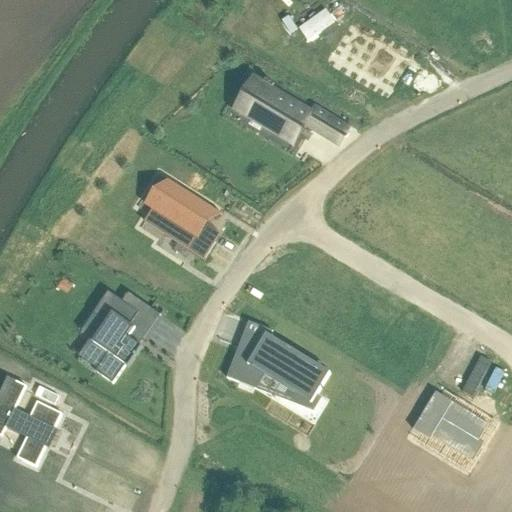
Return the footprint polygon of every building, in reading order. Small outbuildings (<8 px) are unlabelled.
[(326,13),(301,32),(309,43),(334,24),(326,13)] [(360,71),(354,80),(356,81),(381,96),(382,96),(388,87),(390,84),(389,83),(382,79),(385,72),(392,77),(394,77),(400,81),(404,74),(408,66),(414,57),(378,36),(369,30),(367,35),(366,36),(359,47),(358,50),(355,55),(365,61),(368,62),(375,67),(372,73),(364,68),(362,67),(360,71)] [(261,85),(245,111),(274,129),(271,134),(271,135),(293,148),(306,127),(317,134),(327,117),(350,131),(350,130),(318,111),(315,109),(315,110),(312,114),(273,91),(264,86),(260,83),(254,79),(253,80),(256,82),(261,85)] [(171,184),(147,209),(153,213),(153,212),(175,225),(166,239),(204,263),(222,237),(211,226),(212,225),(216,223),(218,221),(219,220),(222,218),(222,217),(208,208),(171,184)] [(106,326),(93,345),(109,356),(98,372),(96,374),(113,386),(126,368),(129,370),(136,360),(134,359),(136,357),(138,358),(143,350),(140,348),(130,341),(136,332),(131,328),(135,323),(146,331),(156,315),(161,318),(129,295),(123,304),(109,294),(93,317),(106,326)] [(243,376),(237,385),(254,392),(258,386),(264,376),(311,405),(329,375),(265,337),(247,366),(248,367),(243,376)] [(0,442),(4,444),(8,435),(29,445),(23,458),(20,464),(38,473),(41,466),(48,451),(42,448),(48,435),(55,438),(56,436),(63,421),(45,412),(38,427),(17,417),(28,393),(18,388),(10,384),(0,403),(0,442)] [(437,392),(414,431),(431,441),(434,438),(475,463),(486,445),(481,442),(491,425),(465,409),(460,417),(450,411),(455,403),(437,392)]
